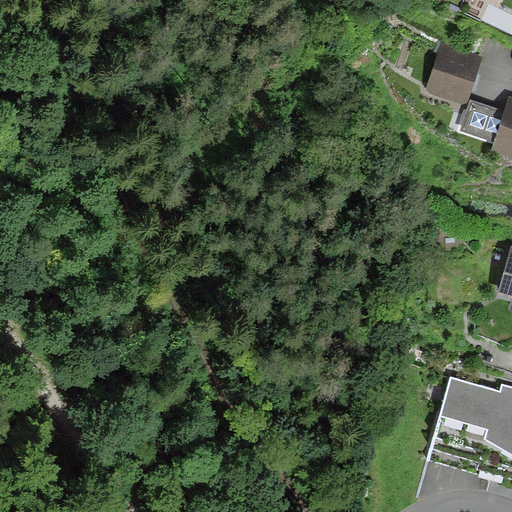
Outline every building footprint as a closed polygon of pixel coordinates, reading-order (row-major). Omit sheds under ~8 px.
[(425,94),(467,107),(483,57),(442,44),(425,94)] [(495,144),(494,150),(511,155),(511,97),(506,113),(495,144)] [(495,144),(506,113),(472,101),(461,132),(495,144)] [(511,247),(498,295),(511,298),(511,300),(510,309),(511,309),(511,247)] [(501,391),(451,378),(429,458),(511,480),(511,386),(503,384),(501,391)]
